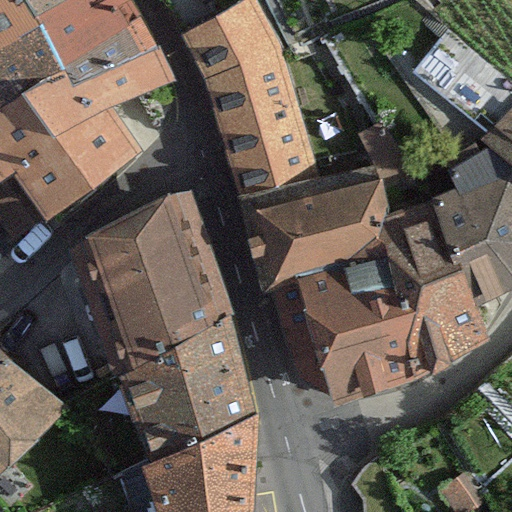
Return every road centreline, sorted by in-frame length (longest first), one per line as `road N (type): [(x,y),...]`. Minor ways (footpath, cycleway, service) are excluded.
road 1 (tertiary): [(203,146),(306,511)]
road 2 (track): [(291,455),(479,363),(511,328)]
road 3 (residential): [(0,300),(121,196),(203,146)]
road 4 (tertiary): [(144,0),(182,74),(203,146)]
